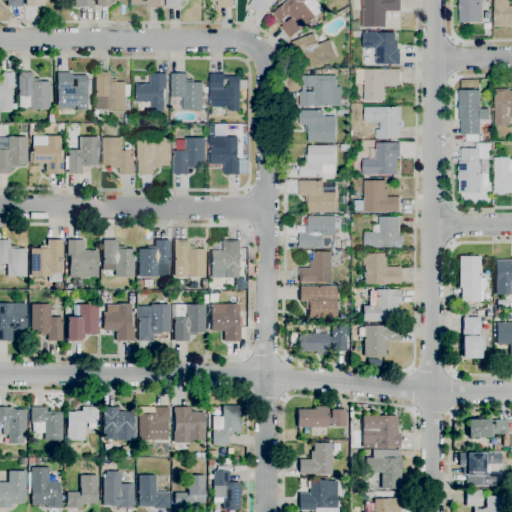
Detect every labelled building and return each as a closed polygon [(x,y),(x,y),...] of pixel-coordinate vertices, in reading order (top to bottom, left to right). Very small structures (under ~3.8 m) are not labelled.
[(263,14),(248,5),(250,0),(269,0),(270,1),(263,14)] [(289,38),(280,27),(283,25),(273,13),(288,0),(315,0),(323,9),(315,16),(289,38)] [(385,27),(360,27),(360,0),(400,0),(400,10),(385,10),(385,27)] [(482,0),(482,22),(459,22),(458,0),(482,0)] [(508,27),(491,27),(491,14),(494,14),(494,0),(511,0),(511,25),(508,25),(508,27)] [(399,64),(375,64),(375,48),(362,48),(362,32),(395,32),(395,41),(397,41),(397,48),(398,48),(398,50),(399,50),(399,64)] [(311,68),(307,58),(305,60),(302,53),(297,55),(291,41),(313,33),(318,44),(329,39),(337,58),(311,68)] [(385,100),(363,100),(363,83),(355,83),(355,73),(350,73),(350,68),(355,68),(355,69),(399,69),(399,86),(385,86),(385,100)] [(0,72),(13,73),(13,88),(10,88),(10,99),(10,104),(15,104),(15,110),(0,110),(0,72)] [(48,110),(29,110),(29,107),(18,107),(18,97),(17,97),(17,73),(32,73),(32,79),(39,79),(39,82),(48,82),(48,110)] [(86,110),(75,110),(75,109),(56,109),(56,73),(70,73),(70,75),(86,75),(86,110)] [(125,110),(94,110),(94,73),(109,73),(109,79),(117,79),(117,82),(125,82),(125,84),(129,84),(129,96),(125,96),(125,110)] [(164,111),(151,111),(151,101),(136,101),(136,84),(149,84),(149,73),(166,73),(166,89),(164,89),(164,111)] [(202,110),(183,110),(183,97),(171,97),(171,73),(185,73),(185,79),(193,79),(193,82),(202,82),(202,110)] [(209,106),(209,73),(224,73),(224,76),(240,76),(240,80),(247,80),(247,88),(240,88),(240,111),(229,111),(229,107),(209,106)] [(340,105),(299,106),(299,91),(301,91),(301,76),(336,75),(336,87),(340,87),(340,105)] [(509,125),(494,125),(494,93),(493,93),(493,88),(509,88),(509,90),(511,90),(511,117),(509,117),(509,125)] [(478,141),(465,141),(465,134),(461,134),(461,121),(458,121),(458,89),(480,90),(479,109),(489,109),(489,119),(480,119),(480,135),(481,135),(480,140),(478,140),(478,141)] [(399,138),(375,138),(375,129),(379,129),(379,122),(364,122),(364,107),(400,107),(400,121),(398,121),(399,138)] [(336,141),(308,141),(308,132),(305,132),(305,124),(298,124),(298,110),(323,110),(323,116),(334,116),(334,122),(335,122),(336,141)] [(239,174),(223,174),(223,164),(210,164),(210,147),(209,147),(209,136),(226,135),(226,137),(238,137),(238,158),(239,158),(239,174)] [(61,174),(45,174),(45,163),(31,163),(31,145),(32,145),(32,136),(58,136),(58,158),(61,158),(61,174)] [(10,174),(0,174),(0,138),(7,138),(7,137),(26,137),(26,165),(17,165),(17,167),(9,167),(10,174)] [(134,174),(119,174),(119,167),(111,167),(111,165),(102,165),(103,137),(122,138),(121,150),(134,150),(134,174)] [(153,175),(138,175),(138,137),(169,137),(169,165),(161,165),(161,168),(153,168),(153,175)] [(188,174),(173,174),(173,151),(172,151),(172,139),(185,139),(185,137),(205,138),(205,166),(197,166),(197,165),(196,165),(196,168),(188,168),(188,174)] [(66,174),(66,150),(79,150),(79,138),(98,138),(98,165),(89,165),(89,168),(81,168),(81,174),(66,174)] [(397,174),(363,174),(362,159),(376,159),(376,143),(399,143),(399,157),(397,157),(397,174)] [(479,193),(458,193),(458,161),(460,161),(460,148),(476,148),(476,143),(490,143),(490,149),(488,149),(488,170),(479,170),(479,193)] [(323,177),(299,177),(298,162),(305,162),(305,154),(307,154),(307,145),(335,145),(335,165),(334,165),(335,173),(323,173),(323,177)] [(509,193),(494,193),(494,157),(509,157),(509,159),(511,159),(511,192),(509,192),(509,193)] [(335,212),(308,212),(308,203),(305,204),(305,195),(298,195),(298,180),(323,180),(323,192),(335,192),(335,212)] [(399,211),(363,211),(354,210),(354,200),(363,200),(363,180),(385,180),(385,189),(386,189),(386,196),(399,196),(399,211)] [(326,246),(322,246),(322,247),(299,247),(299,233),(304,233),(304,224),(307,224),(307,216),(335,216),(335,235),(331,235),(331,241),(330,241),(330,242),(330,243),(329,244),(329,245),(328,245),(327,246),(326,246)] [(399,248),(395,248),(395,247),(364,247),(364,232),(372,232),(372,224),(379,224),(379,216),(398,216),(398,233),(399,233),(399,248)] [(25,277),(6,277),(6,263),(0,263),(0,240),(9,240),(9,246),(17,246),(17,249),(25,249),(25,277)] [(61,282),(47,282),(47,277),(30,277),(30,249),(38,249),(38,246),(46,246),(46,240),(61,240),(61,282)] [(87,278),(68,278),(68,255),(66,255),(66,240),(83,240),(83,251),(97,251),(97,277),(87,277),(87,278)] [(133,277),(114,277),(114,270),(102,270),(102,264),(102,240),(116,240),(116,246),(124,246),(125,249),(133,249),(133,255),(135,255),(135,261),(133,261),(133,277)] [(157,277),(137,277),(137,249),(146,249),(146,247),(154,247),(154,240),(169,240),(169,264),(168,264),(168,276),(157,276),(157,277)] [(204,277),(173,277),(173,240),(188,240),(188,247),(196,247),(196,249),(204,249),(204,277)] [(237,278),(224,278),(224,269),(210,268),(210,251),(222,251),(222,240),(240,240),(240,256),(238,256),(237,278)] [(331,282),(298,282),(298,268),(310,268),(310,260),(313,260),(313,251),(331,251),(331,282)] [(399,284),(363,284),(363,253),(384,254),(384,267),(399,267),(399,284)] [(482,301),(460,301),(460,288),(458,288),(458,257),(479,257),(479,278),(485,278),(485,289),(482,289),(482,301)] [(495,295),(494,260),(511,260),(511,293),(510,294),(510,295),(495,295)] [(141,290),(135,290),(135,280),(151,280),(151,287),(141,287),(141,290)] [(335,318),(307,318),(307,310),(304,310),(304,301),(299,301),(299,287),(335,287),(335,318)] [(397,321),(362,321),(362,306),(368,306),(368,291),(375,291),(375,290),(399,290),(399,304),(397,304),(397,321)] [(496,308),(496,300),(507,300),(507,307),(496,308)] [(12,341),(0,341),(0,304),(25,304),(25,330),(11,330),(12,341)] [(133,342),(115,342),(115,331),(102,331),(102,313),(100,313),(100,307),(105,307),(105,305),(117,305),(117,304),(130,304),(130,326),(133,326),(133,342)] [(239,342),(223,342),(223,331),(210,331),(210,304),(237,304),(237,326),(239,326),(239,342)] [(61,341),(46,341),(46,335),(38,335),(38,332),(30,331),(30,305),(49,305),(49,317),(61,317),(61,341)] [(80,341),(66,341),(66,318),(78,318),(78,305),(97,305),(97,323),(99,323),(99,327),(97,327),(97,332),(89,332),(89,335),(80,335),(80,341)] [(152,342),(137,342),(137,318),(140,318),(140,317),(135,317),(135,309),(140,309),(140,306),(149,306),(149,305),(169,305),(169,332),(160,333),(160,335),(152,335),(152,342)] [(188,341),(173,341),(173,319),(171,319),(171,305),(204,305),(204,333),(196,333),(196,335),(188,335),(188,341)] [(462,359),(461,330),(462,330),(462,318),(479,317),(479,338),(484,338),(484,358),(462,359)] [(511,358),(509,359),(508,344),(496,344),(495,323),(511,322),(511,358)] [(363,357),(363,336),(358,336),(357,328),(359,328),(358,327),(361,327),(361,328),(363,328),(363,326),(399,326),(399,341),(386,341),(386,349),(384,349),(384,357),(363,357)] [(315,354),(315,351),(297,351),(296,334),(327,334),(327,337),(330,337),(330,334),(344,334),(345,351),(331,351),(331,343),(327,343),(327,354),(315,354)] [(229,445),(212,446),(212,417),(222,417),(221,406),(239,406),(239,422),(240,422),(240,431),(239,431),(239,434),(228,434),(229,445)] [(60,441),(43,441),(43,439),(31,439),(31,423),(30,423),(30,407),(45,407),(45,412),(54,412),(61,413),(60,441)] [(84,440),(66,440),(66,412),(74,412),(81,412),(81,407),(97,407),(97,413),(96,413),(96,423),(84,423),(84,440)] [(135,441),(116,441),(116,439),(101,439),(101,428),(102,428),(102,412),(101,412),(101,407),(117,407),(117,412),(125,412),(132,412),(132,415),(135,415),(135,441)] [(154,440),(137,440),(137,407),(169,407),(169,423),(167,423),(167,441),(154,441),(154,440)] [(296,428),(296,410),(314,409),(314,407),(327,407),(327,418),(330,418),(330,410),(344,410),(345,427),(331,427),(331,424),(327,424),(327,427),(296,428)] [(25,444),(7,444),(7,435),(2,435),(2,423),(0,423),(0,408),(10,408),(10,409),(19,409),(19,410),(25,410),(25,444)] [(189,443),(173,443),(173,408),(189,408),(189,412),(196,412),(196,413),(204,413),(204,441),(189,441),(189,443)] [(399,447),(362,448),(361,443),(348,443),(348,431),(361,431),(361,416),(396,416),(396,434),(399,434),(399,447)] [(467,438),(467,420),(488,419),(488,424),(493,424),(493,420),(507,420),(507,435),(489,435),(489,437),(467,438)] [(331,474),(298,474),(298,459),(309,459),(309,451),(312,451),(312,443),(330,443),(331,474)] [(399,489),(380,489),(380,473),(364,473),(364,458),(371,458),(371,450),(396,450),(396,457),(400,457),(400,472),(399,472),(399,489)] [(501,486),(464,486),(464,475),(462,475),(462,466),(458,466),(458,454),(500,454),(500,464),(484,464),(484,473),(501,473),(501,486)] [(239,510),(221,510),(221,498),(212,498),(212,471),(217,471),(217,467),(228,467),(228,471),(229,471),(229,483),(239,483),(239,485),(240,485),(240,495),(239,495),(239,510)] [(61,509),(45,509),(45,505),(30,506),(30,494),(27,494),(27,473),(30,473),(30,468),(47,468),(47,482),(49,482),(49,475),(55,475),(55,482),(58,482),(58,493),(60,493),(60,504),(61,504),(61,509)] [(10,508),(0,508),(0,483),(7,483),(7,471),(25,471),(25,489),(24,489),(24,504),(10,504),(10,508)] [(132,509),(117,509),(117,507),(102,507),(102,479),(104,479),(104,472),(119,472),(119,484),(132,484),(132,509)] [(189,509),(173,509),(173,493),(186,493),(187,475),(204,476),(204,504),(198,504),(198,505),(189,505),(189,509)] [(81,508),(65,508),(65,503),(66,503),(66,492),(78,493),(78,476),(97,476),(97,488),(96,488),(96,504),(89,504),(81,504),(81,508)] [(168,509),(152,509),(152,507),(137,507),(137,476),(155,476),(155,493),(168,493),(168,509)] [(313,511),(313,510),(298,511),(298,494),(309,493),(308,489),(306,489),(306,482),(308,482),(308,480),(326,480),(326,481),(336,481),(336,495),(335,495),(336,507),(337,507),(337,511),(313,511)] [(472,506),(465,506),(465,490),(480,490),(480,506),(476,506),(472,506)] [(476,506),(476,510),(482,510),(482,508),(485,508),(485,496),(503,496),(503,511),(472,511),(472,506),(476,506)] [(373,511),(373,499),(399,499),(399,511),(373,511)]
